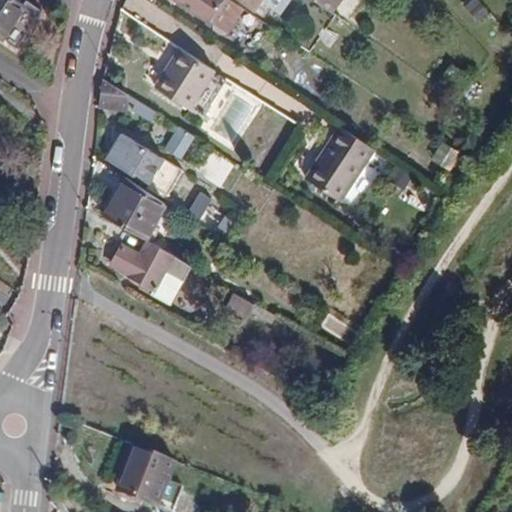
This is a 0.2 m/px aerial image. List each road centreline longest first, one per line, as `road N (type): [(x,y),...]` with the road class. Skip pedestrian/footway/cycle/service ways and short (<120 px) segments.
road 1 (residential): [(106,0),(73,111),(41,329),(0,397)]
road 2 (unknown): [(190,0),(355,104)]
